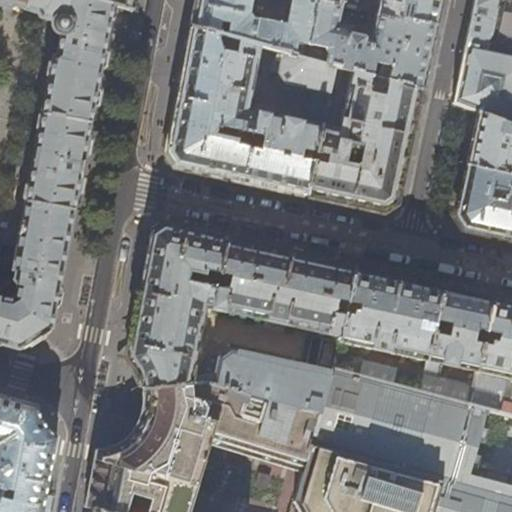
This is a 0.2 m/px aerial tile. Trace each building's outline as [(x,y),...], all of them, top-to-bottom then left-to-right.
[(0,0),(1,1),(1,2),(15,6),(16,5),(27,8),(27,9),(40,13),(41,17),(53,20),(52,21),(52,25),(53,27),(54,30),(55,32),(58,34),(60,35),(56,54),(52,56),(13,270),(15,270),(13,279),(0,287),(0,344),(18,350),(48,331),(51,328),(64,264),(81,172),(113,5),(103,2),(94,0),(0,0)] [(134,0),(103,0),(103,2),(113,5),(121,7),(132,11),(134,0)] [(301,57),(306,59),(318,0),(194,0),(190,27),(260,46),(272,49),(294,55),(297,41),(304,42),(301,57)] [(339,21),(342,5),(340,4),(341,2),(332,0),(318,0),(306,59),(333,66),(341,68),(351,71),(421,90),(428,58),(435,26),(403,17),(402,18),(375,12),(371,34),(351,30),(351,28),(350,28),(348,26),(347,24),(346,23),(339,21)] [(377,0),(375,12),(402,18),(403,17),(435,26),(440,0),(377,0)] [(511,0),(473,0),(451,102),(476,113),(511,126),(511,0)] [(248,109),(260,46),(190,27),(182,67),(166,154),(174,167),(240,181),(306,195),(321,125),(328,87),(333,66),(306,59),(301,57),(294,55),(272,49),(270,55),(280,57),(276,73),(285,84),(316,90),(309,122),(248,109)] [(337,89),(341,68),(333,66),(328,87),(337,89)] [(408,150),(421,90),(351,71),(340,128),(321,125),(306,195),(384,212),(396,204),(408,150)] [(511,126),(476,113),(470,139),(465,165),(511,174),(511,126)] [(511,174),(465,165),(454,216),(463,229),(500,237),(511,240),(511,174)] [(129,361),(133,366),(137,373),(138,377),(140,383),(141,389),(204,382),(318,414),(332,369),(335,355),(338,342),(344,315),(332,313),(335,297),(347,300),(354,266),(163,224),(150,232),(131,337),(127,358),(129,361)] [(400,276),(354,266),(347,300),(344,315),(338,342),(426,361),(443,286),(400,276)] [(463,290),(443,286),(426,361),(476,372),(482,344),(482,343),(472,341),(475,328),(485,330),(493,296),(463,290)] [(511,300),(493,296),(485,330),(498,333),(497,341),(491,340),(490,345),(482,344),(476,372),(473,385),(469,404),(511,415),(511,300)] [(335,355),(332,369),(346,372),(350,358),(335,355)] [(363,361),(360,376),(384,383),(388,367),(363,361)] [(360,376),(346,372),(332,369),(318,414),(204,382),(141,389),(142,391),(142,402),(140,413),(135,424),(131,429),(124,437),(115,443),(105,447),(94,448),(90,473),(84,505),(93,508),(111,511),(184,511),(204,427),(217,430),(216,435),(286,452),(288,447),(298,450),(289,492),(299,511),(511,511),(511,415),(469,404),(419,391),(384,383),(360,376)] [(423,374),(419,391),(469,404),(473,385),(423,374)] [(0,396),(0,456),(1,459),(0,459),(0,481),(4,482),(0,494),(0,511),(42,511),(46,492),(56,438),(50,433),(47,429),(44,426),(40,418),(37,412),(36,406),(0,396)]
